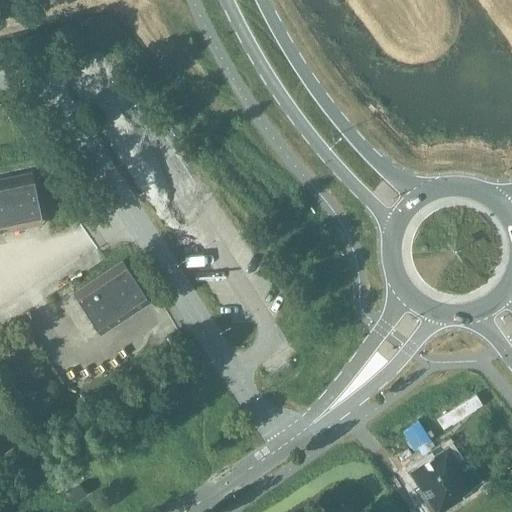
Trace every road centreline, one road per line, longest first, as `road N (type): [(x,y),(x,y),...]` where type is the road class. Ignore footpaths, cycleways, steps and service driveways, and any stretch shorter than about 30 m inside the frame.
road 1 (tertiary): [(225,0),(300,124),(397,228)]
road 2 (tertiary): [(416,203),(327,106),(261,0)]
road 3 (unclassified): [(278,447),(346,407),(440,317)]
road 4 (unclassified): [(407,296),(278,447)]
